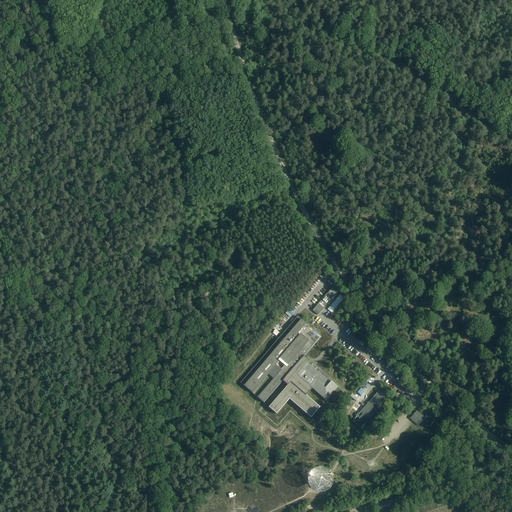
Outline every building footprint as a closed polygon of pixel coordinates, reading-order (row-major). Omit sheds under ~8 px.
[(318,315),(337,292),(340,290),(334,285),(312,311),(318,315)] [(327,310),(332,313),(344,298),(342,296),(340,295),(327,310)] [(283,320),(287,323),(295,314),(292,311),(283,320)] [(279,339),(240,383),(243,385),(245,387),(264,403),(283,381),(287,385),(268,408),(269,408),(277,415),(289,400),(311,418),(320,408),(306,396),(312,389),(326,401),(337,387),(331,382),(330,383),(328,381),(310,366),(307,363),(308,363),(308,362),(309,361),(304,357),(321,337),(297,317),(282,335),(276,330),(273,333),(279,339)] [(360,428),(376,410),(373,408),(375,405),(378,408),(386,398),(378,391),(359,414),(358,413),(356,416),(356,417),(352,421),(360,428)] [(427,429),(435,420),(428,414),(425,418),(417,411),(410,419),(418,426),(420,423),(427,429)] [(311,479),(315,490),(325,487),(321,475),(311,479)]
